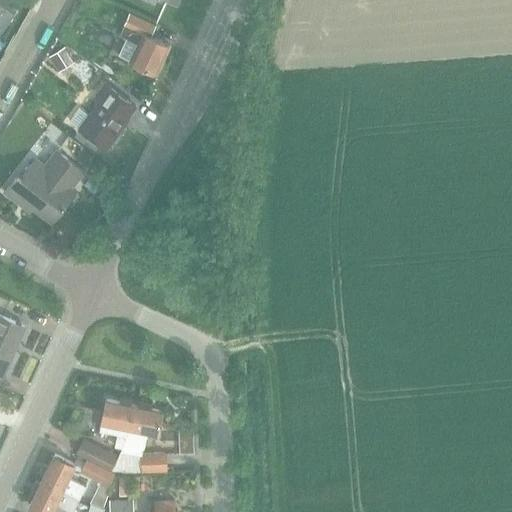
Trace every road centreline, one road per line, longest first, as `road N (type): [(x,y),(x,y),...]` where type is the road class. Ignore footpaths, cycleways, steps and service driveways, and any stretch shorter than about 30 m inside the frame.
road 1 (residential): [(222,511),(215,380),(205,351),(93,291)]
road 2 (tertiary): [(0,491),(93,291)]
road 3 (tertiary): [(93,291),(163,136)]
road 4 (tertiary): [(163,136),(212,85),(245,0)]
road 5 (tertiary): [(225,0),(163,136)]
